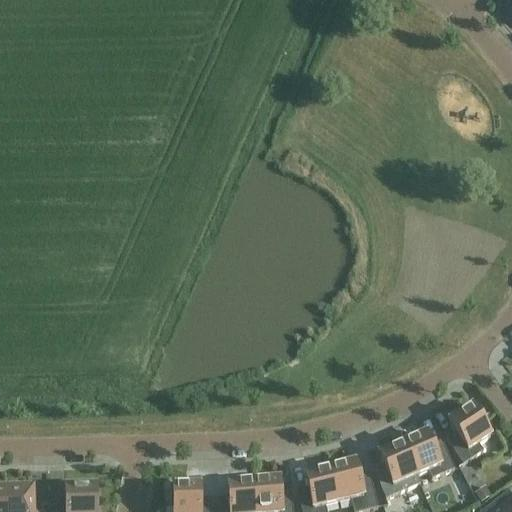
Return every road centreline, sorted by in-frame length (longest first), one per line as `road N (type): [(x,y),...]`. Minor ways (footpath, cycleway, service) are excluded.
road 1 (residential): [(134,445),(227,442),(341,424),(469,361)]
road 2 (residential): [(0,448),(134,445)]
